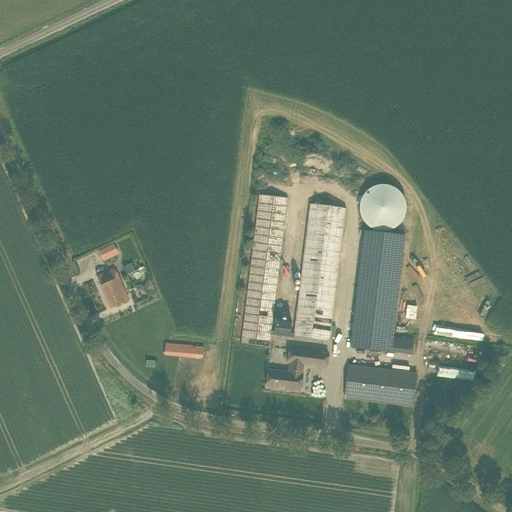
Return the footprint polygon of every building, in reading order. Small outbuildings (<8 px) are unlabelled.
[(292,133),(289,138),(297,143),(300,137),(292,133)] [(365,223),(367,226),(371,228),(374,230),(378,231),(382,231),(386,231),(390,230),(394,228),(397,226),(400,223),(403,220),(405,216),(405,214),(406,212),(406,208),(406,204),(405,200),(403,197),(401,193),(398,190),(395,188),(391,186),(387,185),(383,185),(379,185),(375,186),(371,188),(368,190),(365,193),(363,196),(361,200),(360,204),(359,208),(360,212),(361,216),(362,219),(365,223)] [(273,335),(334,341),(347,207),(310,203),(306,248),(299,247),(297,267),(302,267),(296,320),(282,319),(281,327),(276,327),(289,197),(258,194),(243,343),(272,346),(273,335)] [(393,338),(394,330),(406,236),(366,231),(351,348),(391,352),(393,338)] [(114,244),(99,251),(103,261),(118,254),(114,244)] [(127,274),(136,270),(133,262),(124,267),(127,274)] [(128,301),(118,277),(114,269),(106,273),(97,277),(111,309),(128,301)] [(391,352),(412,355),(414,341),(393,338),(391,352)] [(165,354),(202,358),(203,348),(194,347),(194,348),(191,348),(191,346),(175,345),(165,344),(165,354)] [(268,373),(268,378),(266,388),(300,392),(304,366),(326,368),(328,353),(290,348),(288,363),(290,363),(288,375),(268,373)] [(345,398),(413,406),(417,374),(349,366),(345,398)]
